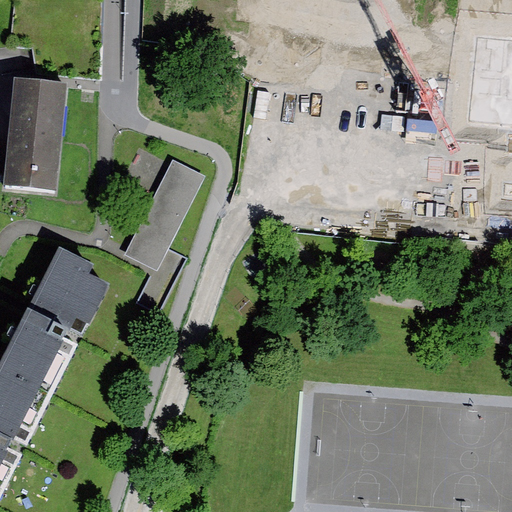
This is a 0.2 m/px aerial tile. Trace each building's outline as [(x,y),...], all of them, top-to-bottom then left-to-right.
[(511,0),(330,0),(319,115),(315,157),(258,151),(254,198),(511,223),(511,0)] [(68,85),(15,79),(9,145),(5,176),(4,187),(57,192),(68,85)] [(9,145),(0,143),(0,175),(5,176),(9,145)] [(174,162),(126,256),(155,271),(203,177),(174,162)] [(94,266),(61,249),(32,307),(0,369),(0,503),(18,468),(4,461),(20,430),(33,437),(74,358),(59,351),(75,318),(90,326),(110,286),(89,276),(94,266)]
